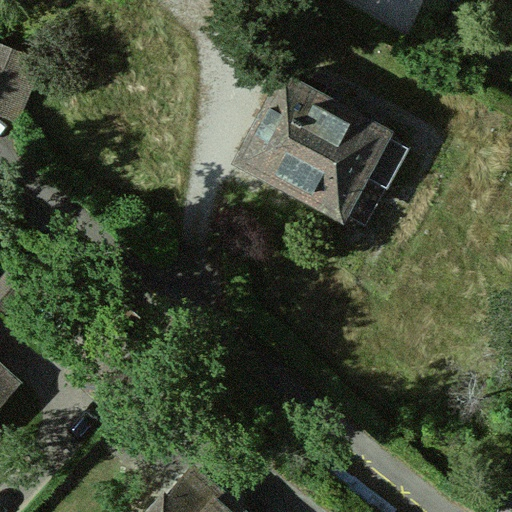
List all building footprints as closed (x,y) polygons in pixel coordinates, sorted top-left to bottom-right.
[(39,56),(0,41),(0,111),(16,117),(39,56)] [(284,60),(233,153),(345,216),(396,122),(284,60)] [(160,364),(109,318),(63,370),(114,416),(160,364)] [(0,395),(20,374),(0,355),(0,395)] [(247,511),(186,456),(154,481),(124,511),(247,511)]
